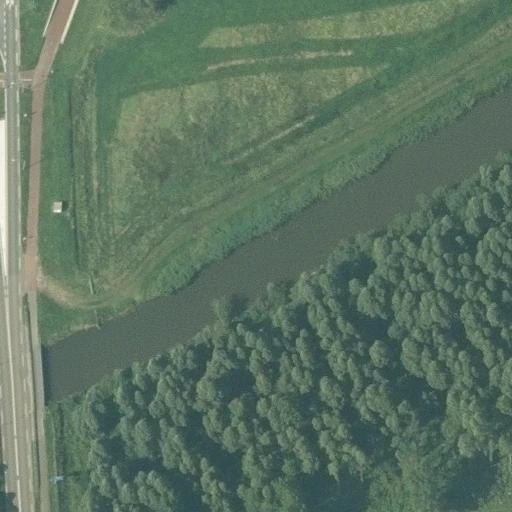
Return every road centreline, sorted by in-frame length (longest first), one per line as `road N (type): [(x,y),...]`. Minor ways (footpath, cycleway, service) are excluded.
road 1 (primary): [(3,305),(13,199),(9,13)]
road 2 (primary): [(20,511),(3,305)]
